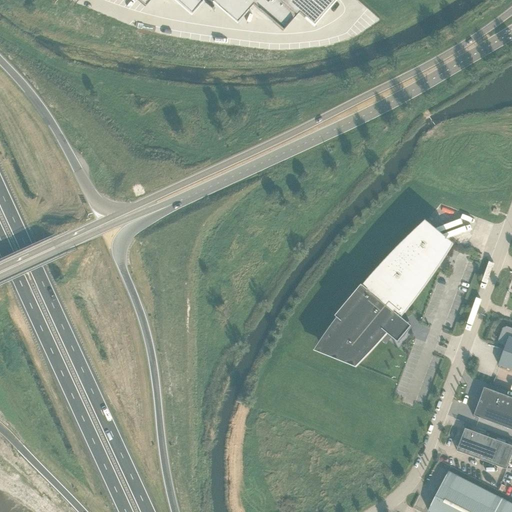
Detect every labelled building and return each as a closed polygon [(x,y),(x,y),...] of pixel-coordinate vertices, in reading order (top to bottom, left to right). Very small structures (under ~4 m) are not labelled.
[(137,0),(145,7),(150,0),(173,0),(191,15),(203,0),(210,0),(236,23),(252,5),(282,31),(298,13),(313,26),(335,0),(137,0)] [(396,314),(451,248),(423,225),(368,291),(362,285),(335,317),(342,322),(321,347),(356,362),(383,330),(398,344),(412,327),(396,314)] [(511,370),(511,328),(507,327),(503,328),(498,341),(500,344),(506,346),(498,366),(511,370)] [(511,430),(511,398),(484,388),(474,416),(511,430)] [(511,446),(465,429),(457,452),(507,470),(510,462),(511,462),(511,446)] [(429,511),(511,511),(511,504),(448,472),(428,511),(429,511)]
